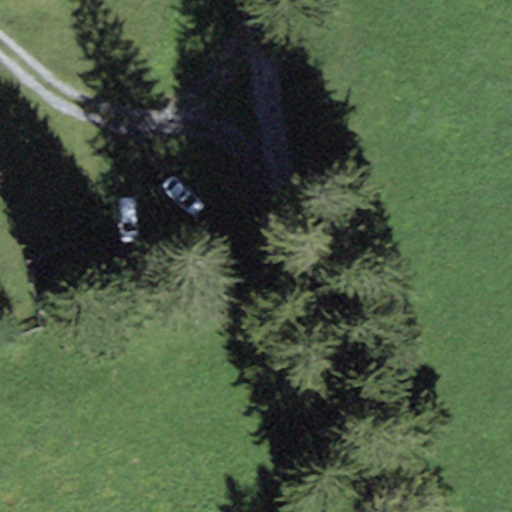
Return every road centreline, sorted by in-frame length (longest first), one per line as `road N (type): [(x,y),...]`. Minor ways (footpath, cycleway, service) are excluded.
road 1 (unclassified): [(270,0),(277,88),(374,511)]
road 2 (track): [(277,88),(110,116),(0,46)]
